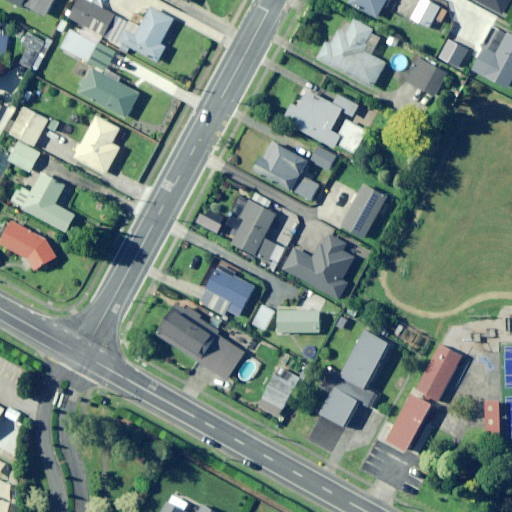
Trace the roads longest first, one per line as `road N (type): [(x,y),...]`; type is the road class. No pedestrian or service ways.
road 1 (residential): [(82,356),(274,0)]
road 2 (tertiary): [(369,511),(91,361)]
road 3 (residential): [(42,511),(46,413),(71,349)]
road 4 (residential): [(91,361),(63,421),(83,511)]
